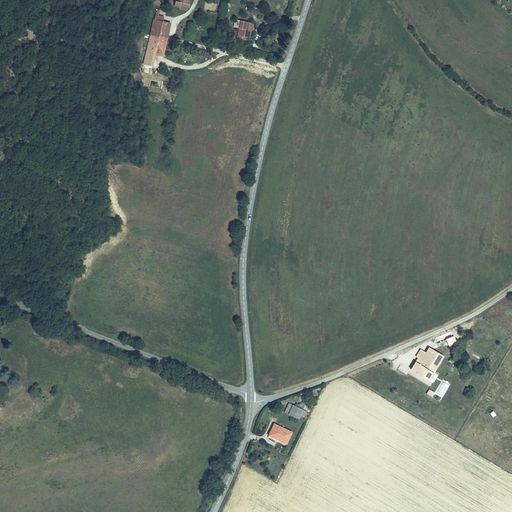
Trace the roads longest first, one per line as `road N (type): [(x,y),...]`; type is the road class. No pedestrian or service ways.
road 1 (tertiary): [(307,0),(267,126),(245,237),(250,397)]
road 2 (residential): [(511,288),(393,350),(280,396),(250,397)]
road 3 (unclassified): [(0,294),(250,397)]
road 4 (tertiary): [(212,511),(238,453),(250,397)]
